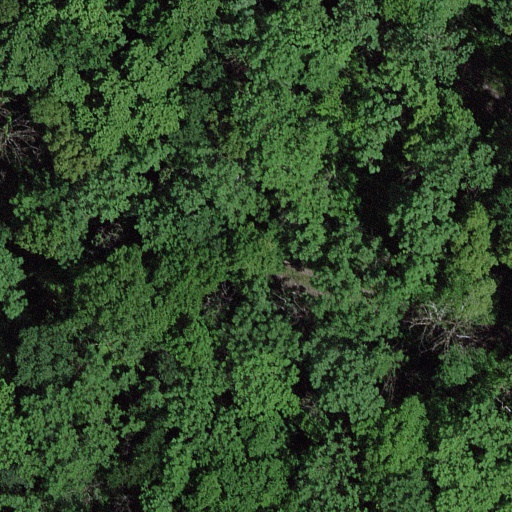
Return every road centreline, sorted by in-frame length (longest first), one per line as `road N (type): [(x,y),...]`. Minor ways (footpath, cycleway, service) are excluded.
road 1 (track): [(511,331),(480,332),(313,283),(246,244),(170,169),(100,0)]
road 2 (track): [(412,0),(454,64),(511,125)]
